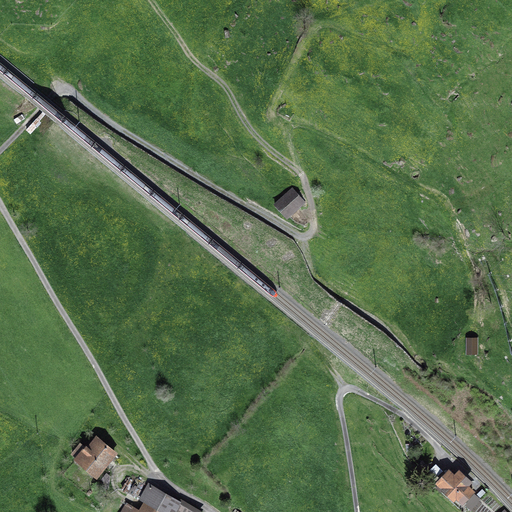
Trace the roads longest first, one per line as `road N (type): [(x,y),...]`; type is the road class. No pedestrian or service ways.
road 1 (track): [(77,92),(119,129),(301,239),(315,226),(288,147),(286,133),(297,127),(414,188)]
road 2 (unclassified): [(0,202),(160,478),(208,511)]
road 3 (track): [(404,348),(323,284),(301,239)]
